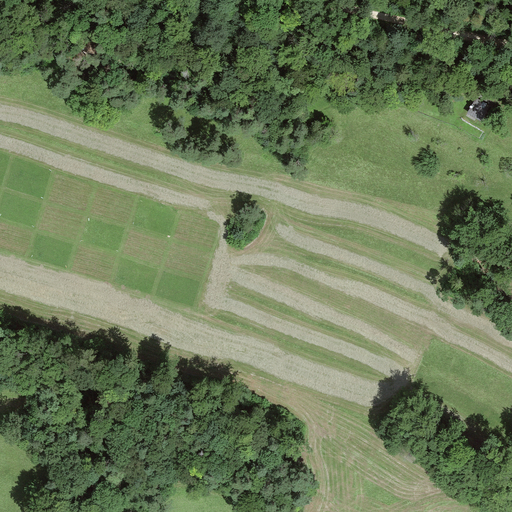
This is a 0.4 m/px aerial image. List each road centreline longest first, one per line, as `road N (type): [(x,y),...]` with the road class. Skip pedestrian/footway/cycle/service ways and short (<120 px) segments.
road 1 (track): [(248,511),(221,492),(58,462),(0,426)]
road 2 (track): [(511,45),(306,0)]
